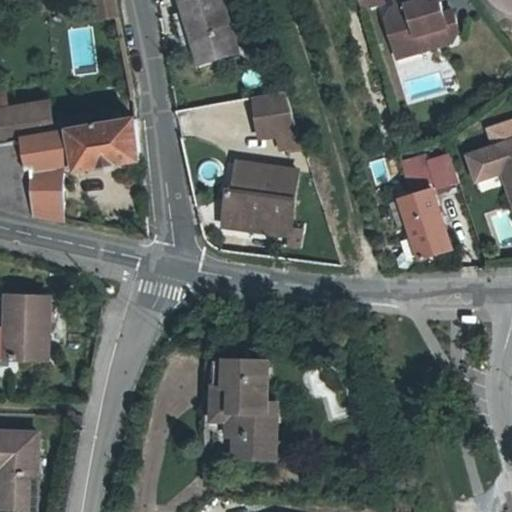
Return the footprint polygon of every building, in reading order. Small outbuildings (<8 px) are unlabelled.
[(120,17),(116,0),(69,0),(70,0),(73,0),(94,0),(98,20),(120,17)] [(195,42),(202,40),(208,61),(238,52),(223,0),(182,0),(186,11),(192,34),(195,42)] [(355,0),(360,15),(383,8),(380,0),(355,0)] [(386,25),(393,47),(403,53),(421,47),(431,53),(453,47),(459,36),(453,17),(444,19),(440,7),(431,10),(429,3),(426,4),(424,0),(394,0),(398,13),(392,15),(386,25)] [(192,34),(186,11),(174,14),(181,37),(192,34)] [(202,40),(195,42),(201,63),(208,61),(202,40)] [(397,63),(431,53),(421,47),(403,53),(393,47),(397,63)] [(0,144),(12,142),(9,111),(6,87),(0,87),(0,144)] [(12,142),(37,137),(56,134),(51,103),(9,111),(12,142)] [(288,106),(258,113),(265,153),(303,145),(288,106)] [(136,119),(56,134),(37,137),(34,213),(63,219),(64,191),(64,176),(64,164),(77,162),(79,170),(141,160),(139,144),(136,119)] [(511,126),(490,134),(511,201),(511,126)] [(0,204),(34,213),(37,137),(12,142),(0,144),(0,204)] [(398,163),(408,187),(433,178),(436,186),(458,178),(449,153),(428,160),(420,156),(398,163)] [(231,193),(225,228),(289,239),(291,239),(301,178),(243,168),(238,194),(231,193)] [(436,196),(405,207),(425,267),(457,256),(436,196)] [(303,241),(291,239),(289,239),(287,251),(301,254),(303,241)] [(8,294),(6,328),(13,329),(12,358),(47,360),(50,296),(8,294)] [(13,329),(6,328),(4,357),(12,358),(13,329)] [(277,366),(224,365),(223,417),(216,416),(216,436),(251,438),(251,460),(286,460),(287,407),(276,407),(277,366)] [(223,417),(224,365),(217,365),(216,416),(223,417)] [(0,475),(7,476),(4,511),(32,511),(37,439),(0,437),(0,475)]
